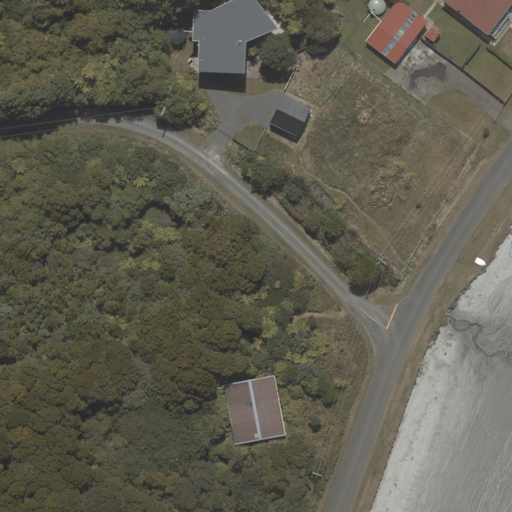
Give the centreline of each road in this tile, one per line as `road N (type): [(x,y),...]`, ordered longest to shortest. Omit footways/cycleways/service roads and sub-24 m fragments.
road 1 (unclassified): [(398,337),(176,137),(121,116),(0,131)]
road 2 (residential): [(398,337),(511,166)]
road 3 (residential): [(338,511),(398,337)]
